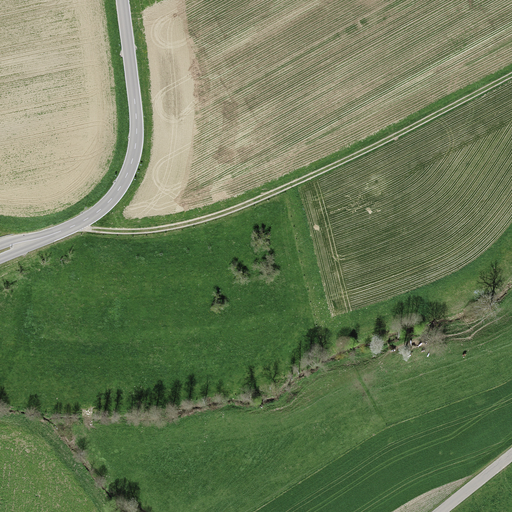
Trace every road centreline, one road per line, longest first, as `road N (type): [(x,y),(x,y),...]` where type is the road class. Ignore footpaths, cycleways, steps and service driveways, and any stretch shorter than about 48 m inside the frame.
road 1 (track): [(511,74),(212,216),(147,230),(77,223)]
road 2 (tertiary): [(122,0),(136,114),(126,176),(92,215),(0,252)]
